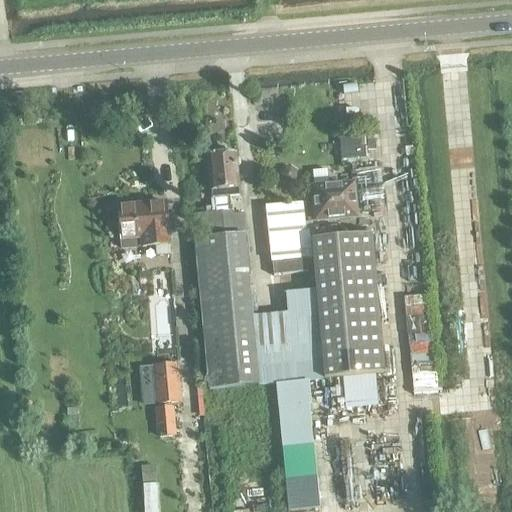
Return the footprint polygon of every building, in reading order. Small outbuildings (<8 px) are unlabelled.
[(373,135),(339,138),(341,161),(366,159),(365,148),(374,147),(373,135)] [(199,239),(195,239),(208,390),(255,385),(260,385),(243,214),(239,214),(234,215),(233,206),(231,206),(230,196),(235,196),(239,195),(236,159),(235,153),(207,156),(211,198),(212,207),(205,208),(206,215),(202,215),(197,216),(199,239)] [(298,177),(295,170),(289,167),(282,169),(279,175),(282,182),(288,185),(295,183),(298,177)] [(356,217),(353,186),(337,187),(336,182),(329,182),(329,187),(313,189),(316,221),(356,217)] [(123,249),(157,246),(157,255),(171,254),(166,203),(119,207),(123,249)] [(306,259),(311,259),(308,232),(305,233),(303,205),(267,208),(273,263),(306,259)] [(384,375),(372,235),(311,241),(324,380),(384,375)] [(306,259),(273,263),(274,276),(308,273),(306,259)] [(152,368),(156,406),(182,403),(178,365),(152,368)] [(159,439),(177,437),(175,408),(156,410),(159,439)] [(143,485),(158,484),(156,466),(141,467),(143,485)]
